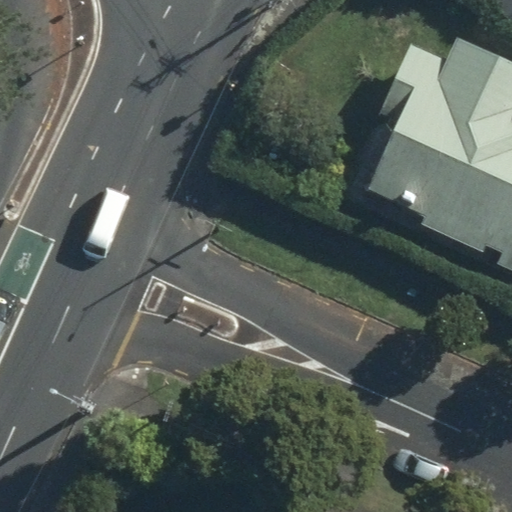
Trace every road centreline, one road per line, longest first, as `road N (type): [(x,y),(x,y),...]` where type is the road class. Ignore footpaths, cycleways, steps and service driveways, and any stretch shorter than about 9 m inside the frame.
road 1 (residential): [(55,243),(511,452)]
road 2 (secondary): [(55,243),(158,0)]
road 3 (secondary): [(0,162),(24,93),(19,0)]
road 4 (secondary): [(0,364),(55,243)]
